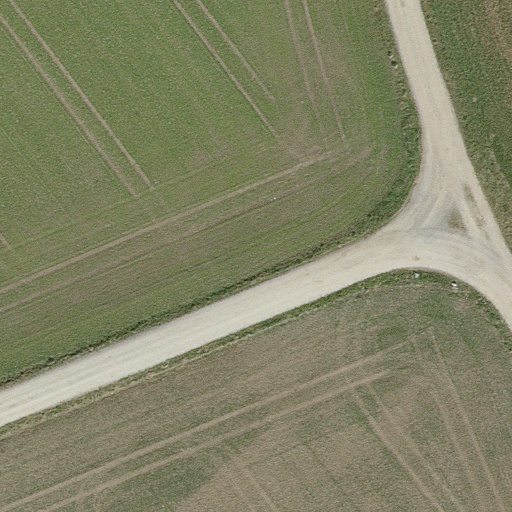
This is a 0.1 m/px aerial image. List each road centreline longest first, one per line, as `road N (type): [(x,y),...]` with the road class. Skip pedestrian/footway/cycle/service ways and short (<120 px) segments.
road 1 (track): [(0,407),(467,213),(511,289)]
road 2 (track): [(467,213),(403,0)]
